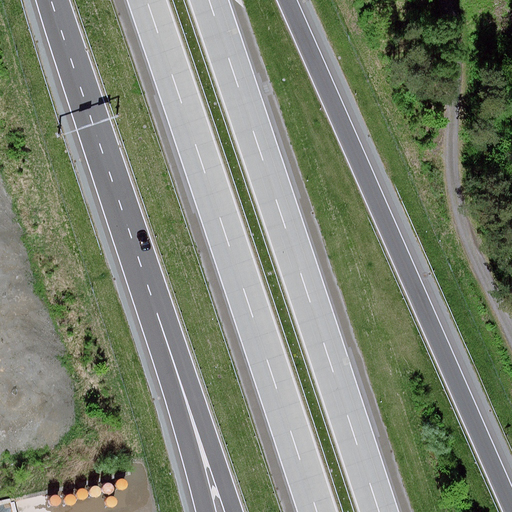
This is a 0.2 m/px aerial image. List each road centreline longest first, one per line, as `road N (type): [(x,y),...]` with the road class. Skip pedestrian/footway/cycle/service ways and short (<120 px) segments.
road 1 (motorway): [(511,508),(288,0)]
road 2 (motorway): [(376,511),(207,0)]
road 3 (motorway): [(145,0),(313,511)]
road 4 (motorway): [(51,0),(159,318)]
road 5 (track): [(455,0),(469,225),(511,304)]
road 6 (motorway): [(159,318),(193,390),(231,511)]
road 7 (motorway): [(159,318),(200,511)]
